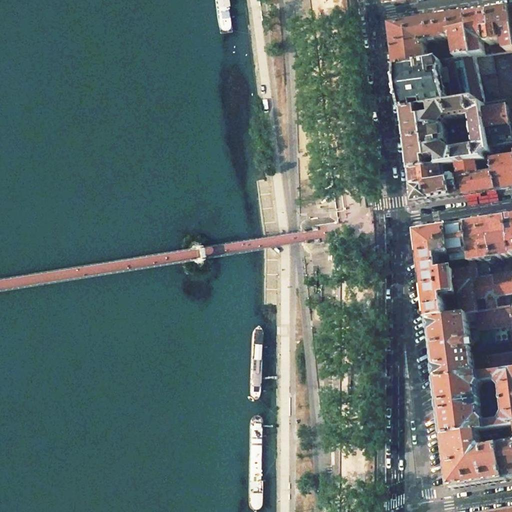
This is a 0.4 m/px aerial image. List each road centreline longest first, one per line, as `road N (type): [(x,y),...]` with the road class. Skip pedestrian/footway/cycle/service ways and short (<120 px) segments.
road 1 (primary): [(396,219),(392,511)]
road 2 (residential): [(396,219),(431,506)]
road 3 (primary): [(373,14),(396,219)]
